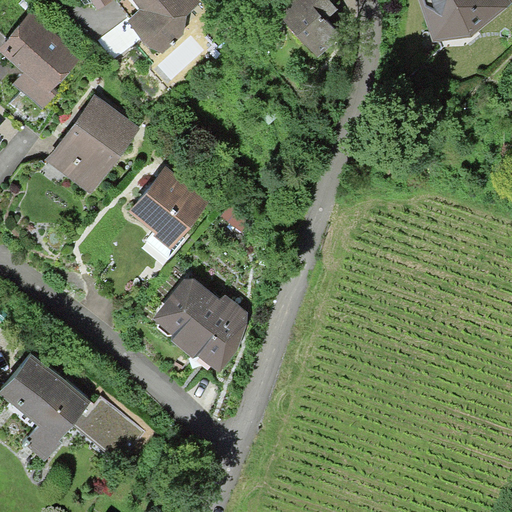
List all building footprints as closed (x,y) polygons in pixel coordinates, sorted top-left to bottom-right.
[(146,0),(147,0),(128,18),(144,40),(159,50),(168,42),(170,44),(173,41),(171,39),(180,31),(175,21),(195,1),(193,0),(146,0)] [(320,14),(331,4),(327,0),(284,0),(277,6),(290,21),(287,24),(311,52),(335,31),(320,14)] [(421,0),(430,24),(457,21),(466,32),(505,0),(421,0)] [(83,57),(34,16),(10,44),(36,67),(24,81),(46,100),(83,57)] [(132,129),(92,99),(51,153),(67,165),(63,170),(88,188),(132,129)] [(369,179),(402,191),(415,158),(382,145),(369,179)] [(186,186),(184,184),(182,183),(179,183),(176,184),(174,187),(158,174),(131,207),(155,227),(144,241),(165,259),(182,238),(175,233),(202,201),(187,189),(186,186)] [(238,317),(239,313),(218,295),(213,301),(186,280),(157,315),(173,328),(172,333),(192,350),(198,348),(215,362),(230,344),(233,335),(227,330),(238,317)] [(95,403),(31,353),(1,388),(37,423),(22,439),(45,460),(62,441),(59,439),(73,423),(118,461),(144,431),(101,395),(95,403)]
